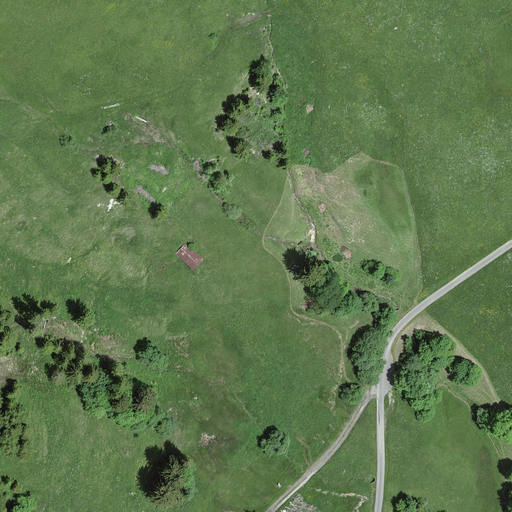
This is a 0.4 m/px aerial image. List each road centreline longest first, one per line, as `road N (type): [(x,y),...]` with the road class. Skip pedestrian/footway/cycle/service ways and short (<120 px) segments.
road 1 (track): [(100,106),(182,86),(238,23),(282,12),(334,39),(409,48),(448,74),(511,98)]
road 2 (track): [(511,242),(416,309),(387,342),(377,511)]
road 3 (track): [(271,511),(339,444),(369,391),(379,390)]
